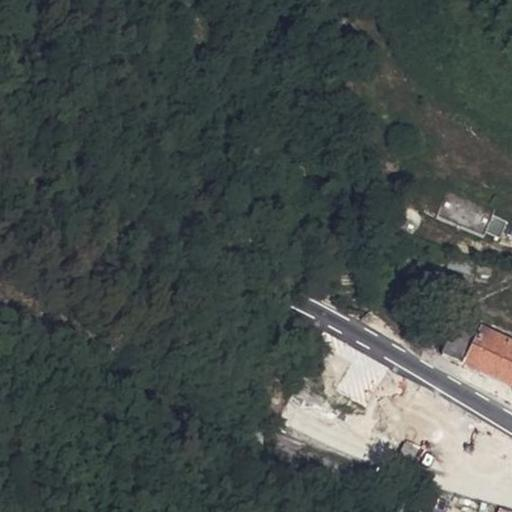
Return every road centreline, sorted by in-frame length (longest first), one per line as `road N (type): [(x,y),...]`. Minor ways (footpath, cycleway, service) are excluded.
road 1 (secondary): [(511,421),(0,125)]
road 2 (secondary): [(0,238),(394,455),(511,497)]
